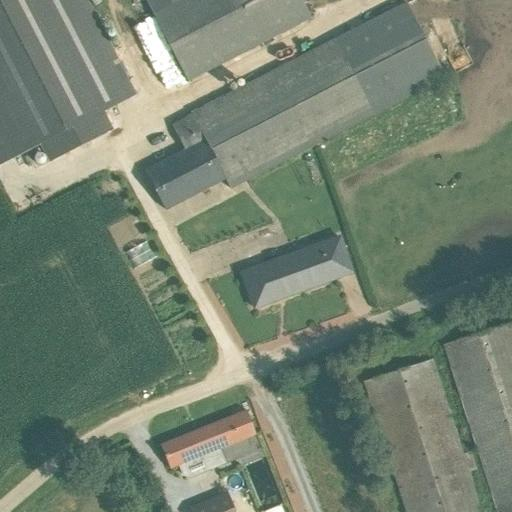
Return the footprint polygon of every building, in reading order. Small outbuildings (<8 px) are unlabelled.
[(102,113),(133,96),(83,0),(0,0),(0,166),(38,147),(47,164),(111,131),(102,113)] [(299,26),(309,19),(299,0),(143,0),(187,84),(299,26)] [(230,191),(446,79),(405,4),(188,114),(189,116),(169,127),(182,151),(143,172),(164,213),(224,182),(229,191),(230,191)] [(253,310),(351,273),(337,237),(239,273),(253,310)] [(495,511),(511,511),(511,324),(441,347),(495,511)] [(403,511),(479,511),(468,474),(475,471),(469,453),(462,455),(431,361),(362,383),(403,511)] [(219,451),(255,437),(245,412),(159,446),(169,471),(176,468),(180,478),(187,481),(225,465),(219,451)] [(233,511),(226,493),(188,508),(189,511),(233,511)]
